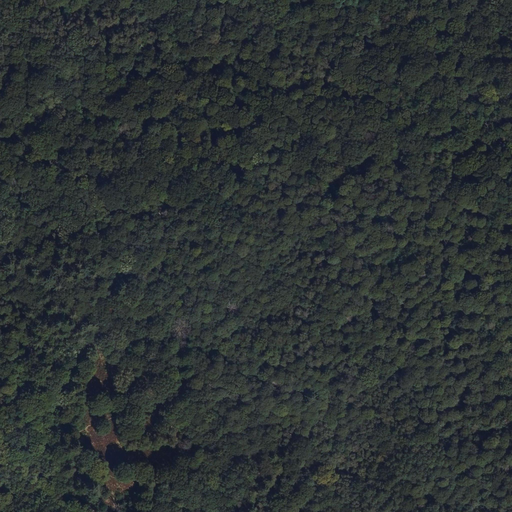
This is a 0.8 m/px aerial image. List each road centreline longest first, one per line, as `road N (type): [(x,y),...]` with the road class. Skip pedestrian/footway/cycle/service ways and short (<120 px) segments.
road 1 (track): [(0,237),(237,161),(511,128)]
road 2 (track): [(238,511),(452,138)]
road 3 (track): [(94,511),(0,283)]
